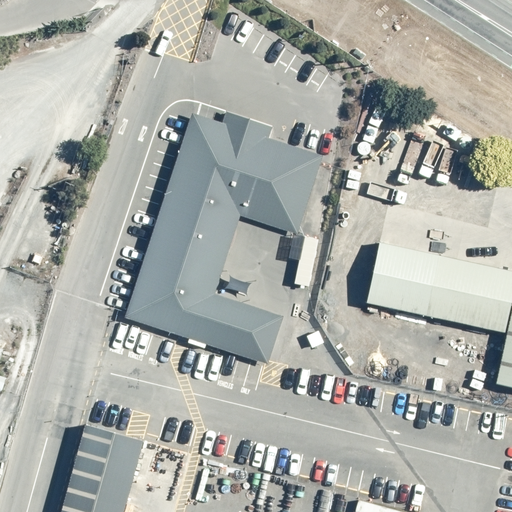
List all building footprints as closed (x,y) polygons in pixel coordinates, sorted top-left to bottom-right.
[(308,149),(182,106),(111,312),(251,360),(268,309),(198,285),(225,206),(282,225),(308,149)] [(492,158),(421,115),(407,137),(479,180),(492,158)] [(511,284),(511,268),(368,237),(355,295),(502,330),(511,284)] [(511,301),(506,330),(493,384),(511,388),(511,301)] [(37,511),(106,511),(127,443),(63,425),(37,511)]
